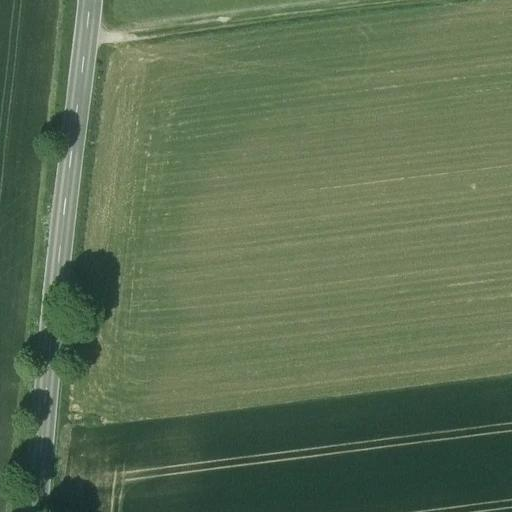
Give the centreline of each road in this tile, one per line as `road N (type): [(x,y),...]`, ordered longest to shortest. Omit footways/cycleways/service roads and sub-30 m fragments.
road 1 (secondary): [(88,0),(35,511)]
road 2 (track): [(415,0),(83,40)]
